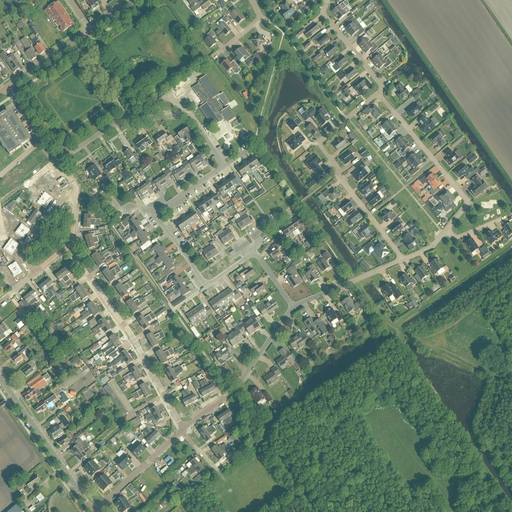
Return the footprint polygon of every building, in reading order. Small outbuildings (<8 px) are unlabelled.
[(89,6),(93,11),(99,6),(95,2),(94,0),(87,0),(86,1),(90,6),(89,6)] [(207,0),(200,5),(203,10),(210,5),(207,0)] [(60,29),(63,33),(74,25),(58,2),(44,11),(54,25),(55,25),(57,28),(59,27),(60,29)] [(280,13),(285,20),(295,13),(290,6),(289,7),(286,2),(280,6),(284,11),(280,13)] [(342,3),(332,12),(335,16),(346,8),(342,3)] [(306,8),(302,11),(305,14),(311,9),(309,6),(306,8)] [(350,12),(352,15),(360,9),(358,6),(350,12)] [(346,8),(335,16),(339,21),(349,12),(346,8)] [(244,19),(237,10),(230,15),(238,24),(244,19)] [(224,23),(219,27),(226,36),(231,31),(225,24),(228,22),(224,17),(221,20),(224,23)] [(346,29),(349,33),(356,28),(354,26),(358,23),(353,18),(348,22),(351,25),(346,29)] [(307,30),(305,32),(303,33),(308,39),(312,36),(320,29),(315,24),(307,30)] [(361,26),(359,25),(356,28),(349,33),(352,37),(357,32),(360,36),(365,32),(361,26)] [(30,30),(35,37),(39,34),(34,27),(30,30)] [(204,41),(210,49),(216,44),(212,39),(215,37),(211,32),(207,34),(207,36),(209,38),(204,41)] [(319,44),(321,47),(330,40),(328,38),(327,36),(326,36),(326,35),(323,37),(320,33),(312,40),(317,46),(319,44)] [(251,43),(252,42),(257,49),(262,45),(265,48),(270,43),(266,38),(263,40),(259,34),(253,39),(252,38),(250,41),(251,43)] [(25,38),(20,41),(26,50),(26,49),(29,47),(30,46),(25,38)] [(36,47),(34,48),(40,56),(46,51),(37,38),(32,42),(36,47)] [(359,45),(362,50),(370,43),(366,39),(359,45)] [(362,50),(366,54),(370,50),(372,53),(378,48),(374,44),(372,45),(370,43),(362,50)] [(328,56),(330,58),(337,52),(332,46),(330,48),(328,49),(325,52),(327,54),(326,56),(328,56)] [(28,51),(25,54),(29,59),(29,58),(32,61),(36,58),(34,55),(35,55),(29,47),(26,49),(28,51)] [(238,57),(237,58),(239,61),(243,58),(245,60),(250,57),(246,52),(243,54),(240,50),(238,51),(237,51),(236,51),(236,52),(235,52),(236,53),(235,53),(238,57)] [(372,61),(375,66),(383,59),(381,57),(383,55),(380,51),(374,56),(376,58),(372,61)] [(5,60),(14,73),(21,68),(13,55),(8,58),(4,52),(0,55),(4,61),(5,60)] [(312,59),(314,62),(322,56),(319,53),(312,59)] [(335,63),(337,66),(334,68),(334,69),(336,71),(337,71),(340,69),(340,68),(347,62),(343,56),(338,60),(336,58),(331,62),(333,65),(335,63)] [(375,66),(379,70),(383,66),(385,69),(392,64),(388,59),(385,62),(383,59),(375,66)] [(239,67),(233,61),(230,64),(227,60),(221,65),(227,73),(231,70),(235,74),(237,74),(241,71),(238,68),(239,67)] [(1,72),(4,77),(8,74),(5,69),(6,69),(2,63),(1,63),(0,61),(0,72),(1,72)] [(318,72),(321,75),(326,71),(325,70),(328,68),(326,65),(322,67),(323,68),(318,72)] [(337,76),(341,81),(346,77),(349,80),(357,74),(352,68),(344,75),(342,72),(337,76)] [(200,83),(192,88),(197,97),(199,100),(203,106),(199,109),(212,128),(219,123),(219,124),(225,119),(228,123),(235,118),(228,109),(228,108),(223,111),(217,101),(219,99),(224,107),(228,105),(230,104),(223,93),(218,97),(217,97),(219,95),(206,76),(199,81),(200,83)] [(361,79),(352,86),(358,93),(367,86),(361,79)] [(399,92),(396,94),(401,100),(406,96),(406,97),(409,94),(404,88),(400,84),(395,88),(399,92)] [(346,87),(341,91),(347,99),(350,96),(347,92),(349,90),(346,87)] [(423,95),(420,91),(411,99),(414,103),(423,95)] [(420,111),(415,105),(407,112),(412,118),(420,111)] [(368,116),(370,113),(376,120),(383,115),(375,106),(371,110),(369,107),(364,111),(368,116)] [(323,109),(318,113),(320,115),(316,118),(323,126),(328,121),(325,117),(327,115),(323,109)] [(310,118),(305,112),(301,115),(306,121),(310,118)] [(6,149),(10,155),(10,154),(12,152),(13,153),(22,147),(22,146),(28,141),(9,113),(6,114),(5,113),(0,116),(0,115),(0,142),(6,151),(6,150),(5,149),(6,149)] [(428,122),(424,117),(418,122),(422,127),(420,128),(425,134),(435,127),(429,121),(428,122)] [(293,122),(298,127),(302,123),(298,118),(293,122)] [(287,125),(292,132),(298,127),(292,120),(291,121),(290,119),(286,123),(287,125)] [(357,122),(362,128),(365,125),(361,119),(357,122)] [(393,126),(389,121),(384,125),(381,122),(376,126),(381,131),(383,129),(385,132),(393,126)] [(306,129),(313,136),(318,132),(312,124),(306,129)] [(181,139),(184,138),(187,143),(193,139),(187,131),(188,130),(185,126),(176,132),(181,139)] [(397,130),(393,126),(385,132),(383,134),(387,139),(389,141),(393,137),(391,135),(397,130)] [(160,134),(154,138),(159,145),(166,140),(168,142),(172,139),(169,134),(166,136),(163,132),(160,134)] [(352,140),(349,142),(352,145),(358,141),(352,133),(348,136),(352,140)] [(437,143),(440,148),(445,144),(441,139),(442,139),(438,133),(430,140),(434,145),(437,143)] [(289,141),(288,141),(286,143),(288,145),(293,151),(301,144),(301,143),(305,140),(300,134),(296,138),(295,136),(289,141)] [(137,140),(138,141),(134,143),(139,149),(146,143),(149,146),(153,144),(149,139),(147,140),(143,136),(137,140)] [(177,143),(176,143),(182,151),(189,147),(186,143),(184,145),(180,140),(177,136),(174,138),(177,143)] [(395,139),(390,143),(394,148),(396,146),(398,149),(406,142),(402,137),(397,141),(395,139)] [(342,138),(333,145),(338,151),(347,144),(342,138)] [(457,139),(450,145),(453,148),(459,142),(457,139)] [(406,142),(398,149),(400,151),(398,153),(402,157),(407,154),(405,151),(410,147),(406,142)] [(349,152),(340,159),(345,165),(354,159),(351,155),(354,153),(351,148),(347,151),(349,152)] [(365,149),(359,153),(363,159),(369,154),(365,149)] [(453,154),(449,149),(444,154),(448,158),(445,160),(450,166),(459,159),(454,153),(453,154)] [(136,153),(133,155),(129,150),(124,153),(129,160),(134,157),(137,160),(139,158),(136,153)] [(199,154),(193,158),(199,167),(203,165),(204,167),(207,165),(203,159),(205,158),(200,151),(198,152),(199,154)] [(303,159),(309,154),(308,152),(301,157),(299,159),(301,161),(303,159)] [(160,153),(155,156),(159,162),(164,158),(160,153)] [(407,162),(410,166),(419,158),(417,156),(416,157),(414,154),(409,158),(407,156),(400,162),(402,165),(407,162)] [(311,171),(312,170),(318,177),(324,173),(318,165),(321,163),(316,155),(312,158),(311,156),(307,159),(308,161),(305,163),(311,171)] [(477,159),(473,155),(468,159),(472,164),(477,159)] [(250,162),(256,170),(260,167),(252,156),(250,157),(252,160),(250,162)] [(121,164),(117,158),(113,161),(111,158),(108,160),(109,161),(103,165),(107,171),(114,166),(115,168),(121,164)] [(187,161),(184,163),(189,169),(191,167),(195,173),(198,171),(197,169),(199,167),(193,158),(188,162),(187,161)] [(419,158),(410,166),(414,170),(409,173),(412,177),(419,170),(417,168),(422,164),(420,161),(421,161),(419,158)] [(244,162),(251,173),(256,170),(250,162),(247,163),(246,160),(244,162)] [(241,168),(247,176),(251,173),(244,162),(242,163),(244,166),(241,168)] [(355,172),(352,175),(358,182),(368,174),(363,168),(365,167),(362,162),(355,167),(358,171),(358,173),(355,172)] [(183,166),(177,170),(183,179),(186,177),(187,178),(190,176),(186,171),(189,169),(184,163),(182,165),(183,166)] [(474,171),(470,166),(467,169),(463,165),(454,172),(459,179),(466,173),(468,176),(474,171)] [(98,173),(94,166),(87,171),(94,181),(102,175),(99,172),(98,173)] [(235,168),(243,179),(247,176),(241,168),(239,169),(237,166),(235,168)] [(131,176),(127,170),(121,173),(124,180),(131,176)] [(171,172),(168,174),(170,178),(172,180),(175,179),(179,184),(181,182),(180,181),(183,179),(177,170),(172,173),(171,172)] [(164,174),(158,178),(165,187),(168,185),(169,186),(172,184),(168,179),(170,178),(168,174),(166,171),(163,173),(164,174)] [(229,180),(235,188),(239,185),(232,174),(230,176),(232,178),(229,180)] [(427,182),(429,186),(437,179),(433,174),(429,178),(427,179),(425,176),(420,181),(423,185),(427,182)] [(109,187),(113,184),(107,176),(104,179),(109,187)] [(476,187),(470,191),(475,198),(481,193),(482,194),(486,191),(485,190),(488,188),(482,181),(482,182),(477,177),(472,182),(476,187)] [(152,181),(150,183),(152,186),(154,189),(157,187),(160,192),(163,191),(162,189),(165,187),(158,178),(153,182),(152,181)] [(223,180),(231,191),(235,188),(229,180),(227,182),(225,179),(223,180)] [(429,192),(432,196),(438,192),(436,189),(437,188),(441,184),(437,179),(429,186),(432,189),(429,192)] [(140,187),(146,196),(150,194),(151,195),(153,193),(150,188),(152,186),(150,183),(148,180),(145,182),(146,183),(140,187)] [(221,186),(226,194),(231,191),(223,180),(221,182),(223,184),(221,186)] [(309,189),(315,185),(312,181),(306,185),(309,189)] [(411,187),(414,191),(420,185),(418,182),(411,187)] [(368,183),(359,190),(364,196),(373,189),(368,183)] [(222,197),(226,194),(221,186),(218,188),(216,185),(214,186),(218,192),(222,197)] [(253,185),(247,189),(249,193),(256,188),(253,185)] [(138,196),(142,201),(145,199),(144,198),(146,196),(140,187),(135,190),(134,189),(131,191),(135,198),(138,196)] [(71,195),(74,200),(82,195),(79,189),(71,195)] [(328,196),(333,202),(336,199),(337,199),(341,196),(338,192),(337,193),(334,189),(330,192),(327,190),(322,194),(326,199),(328,196)] [(210,198),(215,206),(220,203),(219,202),(216,197),(212,192),(211,193),(212,196),(210,198)] [(441,200),(443,203),(452,196),(450,194),(449,194),(447,192),(441,197),(439,194),(435,198),(438,202),(441,200)] [(41,198),(49,204),(53,199),(45,193),(41,198)] [(367,200),(372,207),(381,200),(376,194),(367,200)] [(86,200),(82,195),(74,200),(78,206),(86,200)] [(442,208),(446,213),(451,209),(449,206),(455,201),(453,199),(453,197),(452,196),(443,203),(440,205),(442,208)] [(203,198),(211,209),(215,206),(210,198),(207,200),(205,197),(203,198)] [(45,209),(49,204),(41,198),(37,203),(45,209)] [(201,204),(207,212),(211,209),(203,198),(202,199),(204,202),(201,204)] [(340,203),(334,207),(337,211),(341,209),(344,213),(352,207),(347,200),(341,205),(340,203)] [(195,204),(203,215),(207,212),(201,204),(199,205),(197,203),(195,204)] [(29,214),(32,216),(37,219),(41,214),(36,210),(34,213),(31,211),(26,208),(24,210),(29,214)] [(189,216),(195,224),(199,221),(192,210),(190,212),(192,215),(189,216)] [(240,218),(246,227),(252,223),(246,215),(249,213),(247,210),(243,213),(244,215),(240,218)] [(392,212),(390,213),(388,211),(380,217),(384,222),(389,218),(391,221),(397,217),(392,212)] [(344,221),(347,219),(353,225),(361,218),(356,212),(349,217),(347,215),(342,219),(344,221)] [(183,216),(190,227),(195,224),(189,216),(187,218),(184,215),(183,216)] [(28,221),(33,225),(37,219),(32,216),(28,221)] [(129,225),(132,228),(140,223),(138,220),(135,222),(134,219),(133,219),(132,219),(130,216),(122,222),(124,225),(126,228),(129,225)] [(181,222),(186,230),(190,227),(183,216),(181,218),(183,221),(181,222)] [(235,222),(241,230),(246,227),(240,218),(236,221),(235,218),(231,221),(233,224),(235,222)] [(294,220),(302,232),(304,231),(301,227),(304,225),(299,218),(298,219),(297,218),(294,220)] [(390,230),(394,236),(403,229),(400,226),(403,224),(399,219),(394,222),(396,225),(390,230)] [(290,224),(295,231),(297,229),(300,234),(302,232),(294,220),(290,222),(291,223),(290,224)] [(174,222),(182,233),(186,230),(181,222),(178,224),(176,221),(174,222)] [(130,234),(132,237),(141,230),(139,227),(142,225),(140,223),(132,228),(134,232),(130,234)] [(507,234),(504,236),(508,241),(511,238),(511,236),(511,235),(511,234),(511,226),(510,223),(503,228),(507,234)] [(22,224),(18,229),(26,235),(30,230),(22,224)] [(285,226),(293,238),(296,237),(293,233),(295,231),(290,224),(289,225),(288,224),(285,226)] [(223,233),(229,241),(235,238),(229,230),(232,228),(230,225),(226,228),(227,230),(223,233)] [(354,230),(352,232),(359,241),(363,238),(371,231),(366,225),(361,229),(359,226),(354,230)] [(288,236),(291,240),(293,238),(285,226),(281,228),(282,229),(281,230),(286,237),(288,236)] [(409,231),(412,234),(413,233),(416,237),(419,234),(416,231),(413,227),(409,231)] [(23,239),(26,235),(18,229),(15,233),(23,239)] [(137,236),(140,240),(148,234),(146,231),(143,233),(141,230),(132,237),(133,239),(137,236)] [(491,231),(485,236),(487,239),(486,240),(490,246),(497,241),(497,240),(502,237),(498,231),(494,233),(494,234),(493,235),(491,231)] [(218,237),(224,245),(229,241),(223,233),(219,236),(218,233),(214,236),(216,239),(218,237)] [(94,234),(84,237),(86,243),(96,240),(94,234)] [(138,246),(140,248),(149,242),(149,241),(147,239),(150,237),(148,234),(140,240),(142,243),(138,246)] [(413,239),(412,240),(408,234),(403,239),(407,244),(405,245),(410,251),(411,250),(412,251),(414,249),(414,248),(418,245),(413,239)] [(11,239),(7,244),(15,250),(19,245),(11,239)] [(475,252),(479,249),(472,239),(464,244),(471,254),(472,256),(476,254),(475,252)] [(96,240),(86,243),(88,250),(98,247),(96,240)] [(207,249),(213,258),(218,254),(213,246),(215,244),(213,241),(209,244),(211,246),(207,249)] [(147,248),(151,245),(152,245),(149,242),(140,248),(143,251),(147,248)] [(268,253),(272,260),(281,254),(278,249),(280,248),(277,243),(271,247),(273,250),(268,253)] [(381,260),(388,254),(385,251),(386,250),(384,248),(383,248),(381,245),(375,249),(371,243),(364,249),(369,255),(374,251),(381,260)] [(11,255),(15,250),(7,244),(3,250),(11,255)] [(155,251),(157,254),(165,249),(163,246),(161,248),(159,245),(149,251),(151,254),(155,251)] [(119,247),(112,252),(113,254),(117,251),(120,255),(123,253),(119,247)] [(156,260),(157,263),(166,256),(164,253),(167,251),(165,249),(157,254),(159,258),(156,260)] [(202,253),(208,261),(213,258),(207,249),(203,252),(202,249),(198,252),(200,255),(202,253)] [(91,257),(95,262),(108,253),(106,251),(101,254),(100,253),(98,255),(96,253),(91,257)] [(95,262),(99,268),(104,264),(102,262),(105,260),(105,259),(110,256),(108,253),(95,262)] [(331,258),(327,253),(322,256),(324,259),(318,264),(323,272),(329,268),(325,262),(331,258)] [(163,262),(165,266),(173,260),(171,257),(169,259),(166,256),(157,263),(159,265),(163,262)] [(163,272),(167,277),(174,272),(172,270),(174,268),(172,265),(175,263),(173,260),(165,266),(167,269),(163,272)] [(430,270),(434,276),(437,274),(437,273),(443,268),(437,260),(430,264),(432,267),(432,268),(430,270)] [(8,268),(11,273),(19,267),(16,263),(8,268)] [(314,281),(314,282),(318,279),(314,272),(316,270),(313,265),(307,269),(309,272),(305,275),(311,283),(314,281)] [(22,272),(19,267),(11,273),(14,277),(22,272)] [(297,275),(294,270),(292,267),(287,271),(291,277),(287,280),(293,289),(300,284),(295,277),(297,275)] [(421,267),(415,272),(417,274),(416,276),(414,277),(419,284),(422,281),(421,280),(428,276),(421,267)] [(110,268),(102,273),(106,278),(114,273),(110,268)] [(66,269),(61,272),(66,280),(72,277),(66,269)] [(244,276),(247,280),(255,274),(251,269),(245,272),(244,270),(238,274),(242,278),(244,276)] [(61,272),(55,276),(61,284),(66,280),(61,272)] [(114,273),(106,278),(110,284),(118,278),(114,273)] [(401,283),(400,284),(402,286),(403,286),(403,285),(405,288),(410,285),(412,287),(416,284),(413,279),(410,281),(406,275),(399,279),(401,282),(401,283)] [(175,285),(183,280),(181,277),(179,279),(177,277),(177,276),(167,282),(169,285),(173,282),(175,285)] [(44,284),(54,296),(57,294),(53,290),(53,289),(51,286),(53,285),(49,279),(44,284)] [(175,294),(184,287),(182,284),(185,283),(183,280),(175,285),(177,289),(173,292),(175,294)] [(124,283),(116,288),(119,293),(127,287),(124,283)] [(47,297),(50,300),(54,296),(44,284),(39,288),(43,293),(45,291),(49,296),(47,297)] [(252,293),(255,291),(257,295),(265,289),(261,284),(256,288),(254,285),(249,289),(252,293)] [(384,292),(389,299),(393,296),(396,301),(402,296),(394,286),(391,288),(389,285),(384,288),(384,287),(381,289),(383,292),(384,292)] [(81,286),(72,292),(76,297),(84,291),(81,286)] [(127,287),(119,293),(122,298),(130,292),(127,287)] [(183,297),(191,291),(189,289),(187,291),(184,287),(175,294),(177,296),(181,294),(183,296),(183,297)] [(231,301),(232,300),(234,298),(236,301),(241,297),(237,292),(234,294),(230,289),(225,292),(231,301)] [(29,295),(33,300),(38,296),(34,291),(29,295)] [(84,291),(76,297),(80,302),(88,297),(84,291)] [(225,305),(227,304),(229,302),(231,304),(233,302),(232,300),(231,301),(225,292),(219,296),(225,305)] [(33,305),(36,309),(39,307),(35,302),(33,300),(29,295),(23,299),(26,302),(23,304),(27,309),(30,307),(28,304),(30,302),(32,305),(33,305)] [(220,308),(221,307),(224,306),(226,308),(228,306),(227,304),(225,305),(219,296),(214,300),(220,308)] [(126,304),(130,309),(143,300),(141,297),(133,303),(131,300),(126,304)] [(349,298),(342,303),(349,313),(354,310),(356,312),(362,308),(358,303),(355,305),(353,303),(353,304),(349,298)] [(143,300),(130,309),(133,315),(139,311),(137,308),(145,303),(143,300)] [(220,308),(214,300),(209,303),(215,312),(219,309),(220,311),(223,310),(221,307),(220,308)] [(258,309),(263,316),(267,313),(269,314),(278,307),(273,300),(264,306),(263,305),(258,309)] [(81,314),(83,317),(96,308),(93,303),(87,307),(87,308),(85,310),(85,311),(81,314)] [(202,305),(196,309),(204,319),(205,319),(203,316),(206,315),(208,317),(213,313),(209,308),(205,310),(202,305)] [(80,319),(82,322),(92,315),(95,319),(101,315),(96,308),(83,317),(80,319)] [(156,315),(158,318),(167,312),(165,309),(156,315)] [(196,309),(191,312),(199,323),(200,322),(198,320),(201,318),(202,320),(204,319),(196,309)] [(328,311),(329,312),(325,314),(331,322),(334,320),(335,321),(337,319),(339,322),(343,319),(339,313),(336,315),(332,309),(328,311)] [(186,316),(192,324),(196,322),(197,324),(199,323),(191,312),(186,316)] [(142,316),(137,320),(141,325),(154,316),(152,313),(144,319),(142,316)] [(248,322),(255,332),(260,328),(256,323),(259,321),(255,314),(251,316),(252,317),(250,319),(251,320),(248,322)] [(20,329),(28,322),(23,316),(15,323),(20,329)] [(154,316),(141,325),(145,330),(150,327),(148,324),(156,318),(154,316)] [(316,330),(321,337),(328,332),(321,322),(316,326),(311,318),(304,323),(311,334),(316,330)] [(94,334),(99,330),(102,328),(107,325),(103,319),(98,323),(100,326),(97,328),(97,327),(92,331),(94,334)] [(246,330),(250,336),(255,332),(248,322),(245,324),(244,323),(243,324),(239,326),(243,332),(246,330)] [(0,331),(0,332),(0,331),(0,341),(5,337),(6,338),(9,335),(6,332),(8,331),(2,325),(0,326),(0,331)] [(108,325),(102,329),(106,335),(112,331),(108,325)] [(232,334),(238,343),(244,340),(240,335),(243,333),(238,327),(235,330),(236,331),(232,334)] [(346,332),(350,337),(355,334),(351,328),(346,332)] [(146,337),(149,343),(155,339),(158,338),(164,335),(162,332),(154,337),(152,333),(146,337)] [(230,342),(233,347),(238,343),(232,334),(228,336),(227,335),(223,338),(227,344),(230,342)] [(3,348),(7,352),(10,350),(11,351),(14,348),(13,347),(15,345),(15,344),(19,340),(15,335),(11,338),(13,341),(10,344),(10,343),(3,348)] [(288,342),(293,349),(298,346),(300,348),(309,342),(305,336),(301,339),(298,335),(288,342)] [(105,350),(118,340),(115,336),(109,340),(111,342),(103,347),(105,350)] [(149,343),(153,348),(158,345),(155,339),(149,343)] [(122,346),(118,340),(105,350),(102,352),(104,354),(112,349),(115,347),(116,350),(122,346)] [(89,349),(92,353),(100,347),(98,343),(89,349)] [(17,353),(19,355),(13,360),(16,364),(19,362),(20,363),(23,360),(22,359),(25,357),(22,354),(26,351),(25,350),(29,347),(27,344),(23,347),(24,348),(17,353)] [(219,352),(226,361),(232,358),(228,353),(231,351),(226,345),(223,348),(224,349),(219,352)] [(156,354),(159,360),(173,352),(171,349),(163,354),(161,350),(156,354)] [(284,349),(279,352),(282,357),(276,362),(281,368),(289,362),(290,363),(293,360),(288,353),(287,353),(284,349)] [(107,354),(109,358),(116,353),(114,350),(107,354)] [(111,364),(113,366),(113,367),(129,356),(126,351),(120,356),(121,357),(111,364)] [(159,360),(162,365),(168,362),(166,359),(174,354),(175,355),(178,354),(177,351),(174,353),(173,352),(159,360)] [(218,360),(221,365),(226,361),(219,352),(216,354),(215,353),(211,356),(215,362),(218,360)] [(76,356),(71,361),(75,365),(81,361),(76,356)] [(133,362),(129,356),(116,366),(118,368),(125,363),(127,366),(133,362)] [(35,358),(28,364),(29,367),(23,372),(27,377),(34,371),(32,369),(36,367),(35,366),(39,363),(35,358)] [(293,364),(297,370),(299,369),(302,367),(297,361),(293,364)] [(130,370),(133,376),(139,373),(136,367),(130,370)] [(165,370),(168,377),(181,370),(179,367),(175,369),(174,368),(172,370),(170,368),(165,370)] [(276,377),(280,374),(275,367),(271,370),(273,372),(264,379),(269,386),(278,380),(276,377)] [(168,377),(172,383),(177,380),(176,378),(179,376),(178,375),(183,373),(181,370),(168,377)] [(125,381),(126,383),(132,380),(132,381),(135,379),(136,382),(142,379),(139,373),(133,376),(130,378),(125,381)] [(32,389),(23,395),(25,397),(25,398),(26,400),(27,400),(27,401),(36,394),(47,385),(45,382),(48,379),(45,375),(42,378),(30,386),(32,389)] [(202,381),(209,394),(215,391),(212,385),(210,387),(208,384),(205,380),(202,381)] [(200,392),(203,397),(209,394),(202,381),(199,383),(201,387),(201,388),(202,391),(200,392)] [(120,386),(124,392),(128,389),(124,384),(120,386)] [(135,397),(148,390),(145,384),(139,387),(141,390),(139,392),(133,395),(135,397)] [(265,400),(268,404),(272,401),(266,392),(262,395),(257,388),(250,393),(257,403),(262,400),(262,401),(265,400)] [(184,391),(191,404),(198,400),(195,395),(192,396),(191,393),(190,394),(187,389),(184,391)] [(148,390),(135,397),(136,400),(141,397),(144,395),(146,399),(152,396),(148,390)] [(182,402),(185,407),(191,404),(184,391),(181,393),(184,397),(183,398),(185,401),(182,402)] [(104,392),(99,396),(103,401),(108,398),(104,392)] [(37,413),(41,411),(41,412),(47,408),(48,409),(49,409),(51,409),(52,408),(53,408),(54,406),(54,405),(52,402),(56,399),(53,394),(42,401),(43,403),(38,406),(38,407),(35,410),(37,413)] [(146,420),(159,413),(156,407),(150,410),(152,412),(149,414),(149,415),(145,417),(146,420)] [(229,410),(223,414),(231,426),(234,424),(231,420),(230,417),(232,415),(229,410)] [(163,420),(159,413),(146,420),(148,423),(153,421),(153,422),(154,424),(163,420)] [(231,426),(223,414),(217,418),(220,424),(223,422),(225,424),(228,428),(231,426)] [(59,426),(48,433),(51,437),(55,434),(55,435),(62,430),(69,425),(64,417),(60,420),(63,424),(59,427),(59,426)] [(212,419),(209,421),(212,424),(215,429),(218,427),(214,422),(212,419)] [(198,431),(203,437),(214,429),(212,426),(208,429),(208,428),(205,430),(204,428),(198,431)] [(145,430),(155,441),(160,436),(156,432),(154,433),(152,431),(151,432),(148,428),(145,430)] [(214,429),(203,437),(207,443),(212,439),(210,437),(212,435),(216,432),(214,429)] [(55,434),(51,437),(54,440),(57,438),(58,439),(65,434),(62,430),(55,435),(55,434)] [(146,441),(150,446),(155,441),(145,430),(142,433),(146,436),(145,437),(147,439),(146,441)] [(71,445),(83,434),(81,432),(72,439),(71,439),(69,435),(58,443),(61,446),(65,443),(66,444),(69,442),(71,445)] [(71,451),(76,456),(83,450),(80,446),(83,443),(80,439),(75,444),(77,446),(71,451)] [(145,450),(138,442),(133,446),(141,454),(145,450)] [(211,450),(215,455),(227,447),(225,445),(221,447),(220,447),(218,449),(216,446),(211,450)] [(129,451),(136,458),(141,454),(133,446),(129,451)] [(227,447),(215,455),(219,461),(224,458),(223,455),(225,454),(225,453),(229,450),(227,447)] [(76,456),(80,461),(86,457),(88,459),(93,455),(89,451),(86,453),(83,450),(76,456)] [(120,459),(127,467),(132,462),(124,455),(120,459)] [(122,471),(127,467),(120,459),(115,463),(122,471)] [(199,465),(194,459),(190,463),(192,466),(189,468),(190,468),(186,472),(188,474),(199,465)] [(96,466),(92,461),(84,468),(88,472),(96,466)] [(204,470),(199,465),(188,474),(191,477),(195,473),(195,474),(197,472),(199,474),(204,470)] [(100,470),(96,466),(88,472),(92,477),(100,470)] [(108,480),(104,475),(96,482),(100,487),(108,480)] [(200,475),(193,481),(195,483),(195,484),(202,477),(200,475)] [(36,476),(25,484),(29,489),(40,481),(36,476)] [(112,484),(108,480),(100,487),(104,491),(112,484)] [(40,494),(35,498),(39,503),(36,505),(37,507),(45,500),(40,494)] [(127,503),(124,498),(115,504),(118,509),(127,503)] [(163,500),(158,504),(161,508),(166,504),(163,500)] [(127,503),(118,509),(120,511),(125,511),(131,508),(127,503)]
